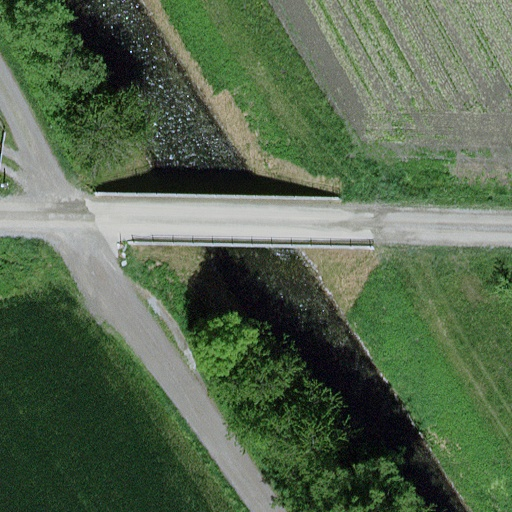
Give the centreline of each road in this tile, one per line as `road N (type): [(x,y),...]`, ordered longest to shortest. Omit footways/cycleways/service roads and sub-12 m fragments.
road 1 (track): [(0,216),(511,227)]
road 2 (track): [(273,511),(74,217)]
road 3 (track): [(0,91),(74,217)]
